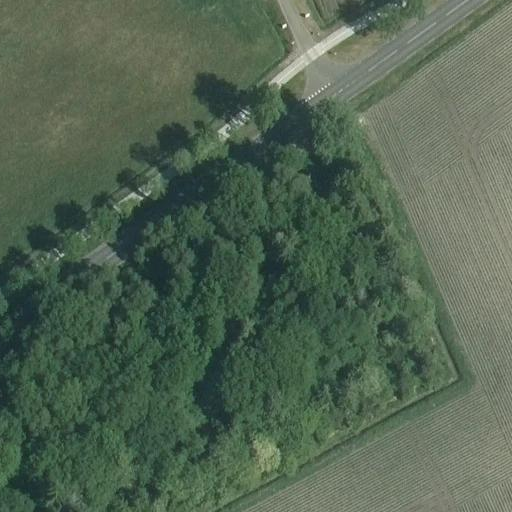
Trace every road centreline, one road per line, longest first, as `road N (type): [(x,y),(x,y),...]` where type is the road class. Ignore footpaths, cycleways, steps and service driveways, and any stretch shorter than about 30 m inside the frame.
road 1 (secondary): [(0,336),(331,98)]
road 2 (secondary): [(331,98),(467,0)]
